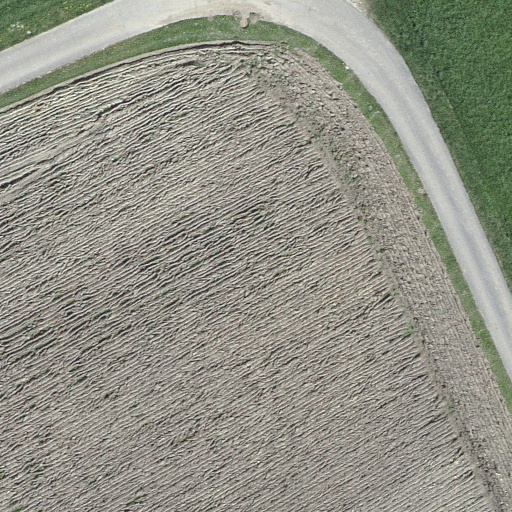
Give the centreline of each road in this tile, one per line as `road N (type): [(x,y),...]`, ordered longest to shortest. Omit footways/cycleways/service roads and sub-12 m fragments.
road 1 (residential): [(511,318),(478,240),(327,7),(208,0)]
road 2 (residential): [(194,0),(0,84)]
